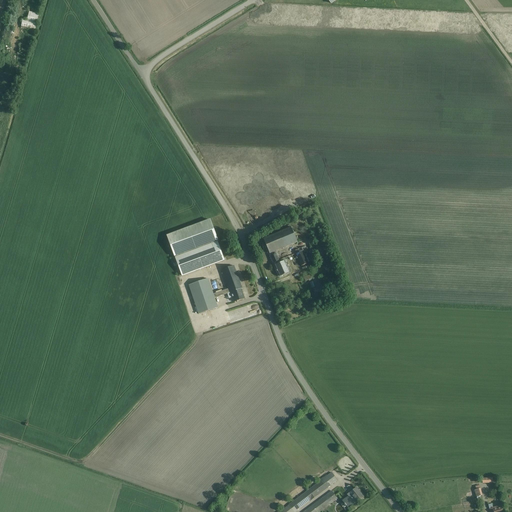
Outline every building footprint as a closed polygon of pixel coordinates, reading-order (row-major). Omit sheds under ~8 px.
[(39,15),(29,13),(27,21),(23,20),(22,28),(35,31),(39,15)] [(225,261),(219,244),(210,220),(167,236),(182,276),(225,261)] [(272,253),(292,244),(297,242),(291,227),(263,239),(280,277),(290,273),(285,261),(280,264),(275,253),(273,254),(272,253)] [(324,245),(314,249),(317,257),(327,253),(324,245)] [(305,247),(294,251),(301,267),(312,262),(305,247)] [(234,266),(222,270),(228,289),(213,295),(208,279),(188,286),(198,315),(218,308),(214,299),(231,293),(235,303),(245,299),(241,289),(242,289),(234,266)] [(294,511),(319,494),(338,481),(332,473),(278,511),(294,511)] [(357,488),(349,493),(350,494),(348,495),(349,496),(343,501),(344,503),(343,503),(345,505),(345,504),(348,507),(354,503),(354,504),(356,502),(357,503),(364,497),(357,488)] [(319,511),(337,499),(334,494),(331,491),(303,511),(319,511)]
